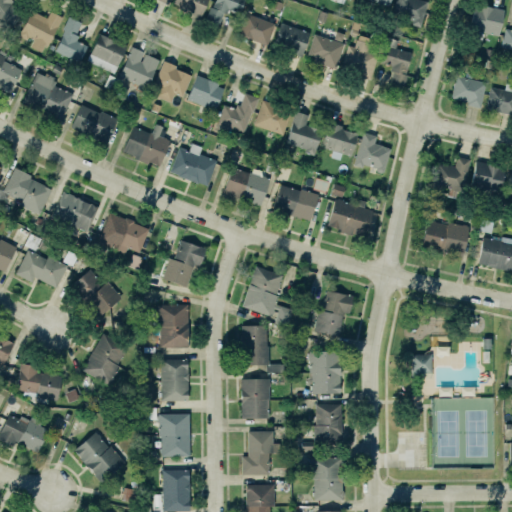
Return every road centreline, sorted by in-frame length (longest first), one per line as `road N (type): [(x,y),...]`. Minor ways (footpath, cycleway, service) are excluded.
road 1 (residential): [(0,126),(238,230),(386,272),(511,296)]
road 2 (residential): [(371,511),(373,334),(450,0)]
road 3 (residential): [(104,0),(353,100),(511,138)]
road 4 (residential): [(217,511),(221,307),(238,230)]
road 5 (residential): [(371,494),(511,492)]
